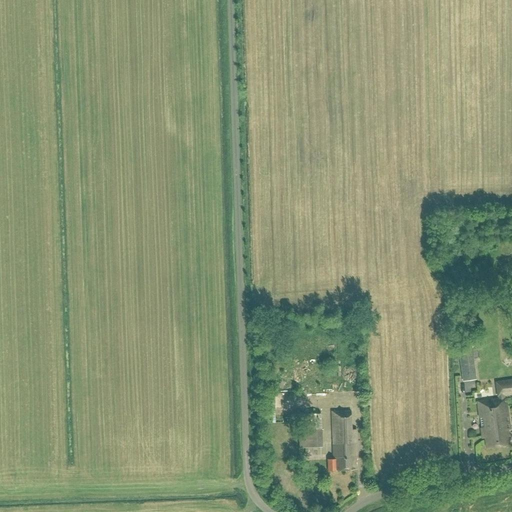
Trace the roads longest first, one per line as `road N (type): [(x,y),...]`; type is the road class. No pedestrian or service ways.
road 1 (unclassified): [(269,511),(245,474),(230,0)]
road 2 (unclassified): [(349,511),(391,491),(511,467)]
